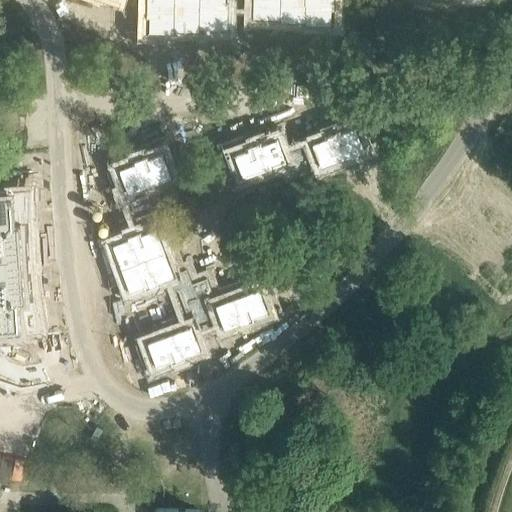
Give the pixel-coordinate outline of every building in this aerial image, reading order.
[(143,0),(143,23),(147,23),(147,27),(174,28),(175,0),(143,0)] [(175,0),(174,28),(200,28),(200,0),(175,0)] [(200,0),(200,28),(226,29),(226,24),(229,25),(229,0),(200,0)] [(252,0),(252,13),(255,13),(255,18),(281,19),(281,0),(252,0)] [(281,0),(281,19),(306,19),(306,0),(281,0)] [(306,0),(306,19),(333,20),(333,16),(338,16),(337,0),(306,0)] [(312,138),(298,143),(306,162),(319,158),(322,167),(340,160),(338,156),(366,145),(356,120),(342,125),(341,123),(326,128),(327,131),(311,136),(312,138)] [(258,133),(227,145),(236,168),(240,167),(243,173),(270,163),(272,167),(288,162),(290,168),(306,162),(298,143),(285,149),(278,131),(262,137),(262,134),(259,135),(258,133)] [(120,169),(115,171),(124,195),(127,194),(132,208),(152,201),(144,182),(172,172),(170,165),(174,163),(165,140),(134,152),(134,154),(132,155),(133,157),(117,163),(120,169)] [(0,320),(24,319),(22,290),(35,289),(30,208),(17,209),(15,179),(0,180),(0,320)] [(126,233),(111,239),(120,263),(165,246),(156,223),(169,219),(163,203),(135,213),(139,225),(125,230),(126,233)] [(165,246),(120,263),(129,288),(144,283),(144,285),(158,280),(163,292),(182,285),(176,269),(173,269),(165,246)] [(211,285),(195,291),(206,319),(219,314),(223,324),(239,319),(240,321),(255,316),(254,313),(268,308),(259,282),(231,292),(230,288),(214,294),(211,285)] [(148,343),(143,345),(152,368),(184,356),(183,354),(186,354),(185,351),(200,345),(192,324),(206,319),(195,291),(180,297),(187,316),(172,321),(173,326),(145,336),(148,343)]
